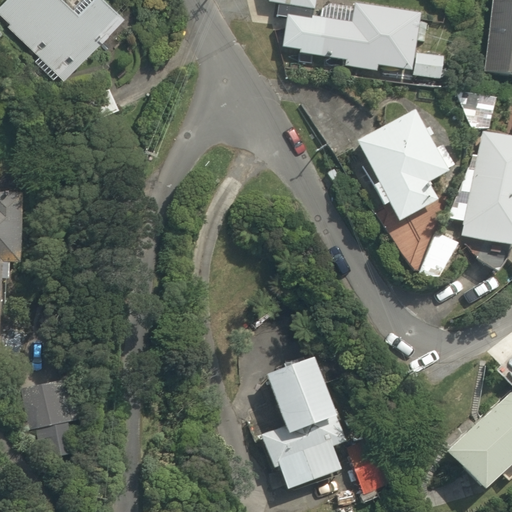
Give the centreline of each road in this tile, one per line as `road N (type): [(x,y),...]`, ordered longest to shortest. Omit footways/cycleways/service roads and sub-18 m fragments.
road 1 (residential): [(239,85),(173,170),(146,257),(127,511)]
road 2 (residential): [(511,309),(468,342),(422,338),(394,316),(239,85)]
